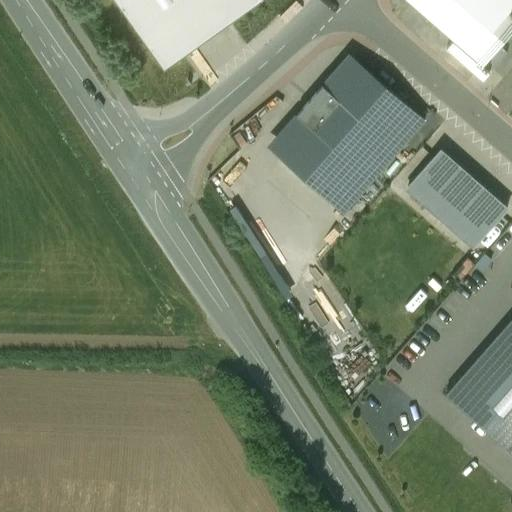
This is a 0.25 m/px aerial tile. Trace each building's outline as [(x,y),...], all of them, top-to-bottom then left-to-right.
[(117,0),(166,69),(262,0),(117,0)] [(511,0),(417,0),(485,58),(511,27),(511,0)] [(349,60),(275,146),(346,208),(420,122),(349,60)] [(441,149),(407,187),(474,246),(507,208),(489,192),(484,187),(466,172),(460,165),(441,149)] [(511,321),(447,394),(511,451),(511,321)]
